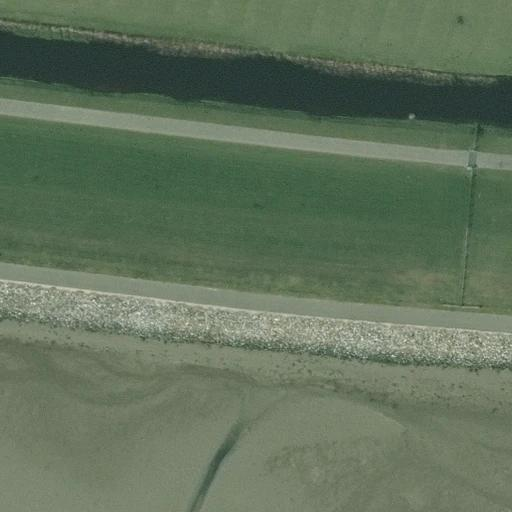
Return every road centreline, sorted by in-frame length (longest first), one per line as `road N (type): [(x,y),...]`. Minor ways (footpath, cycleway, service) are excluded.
road 1 (unclassified): [(511,170),(0,113)]
road 2 (unclassified): [(0,289),(321,328),(511,340)]
